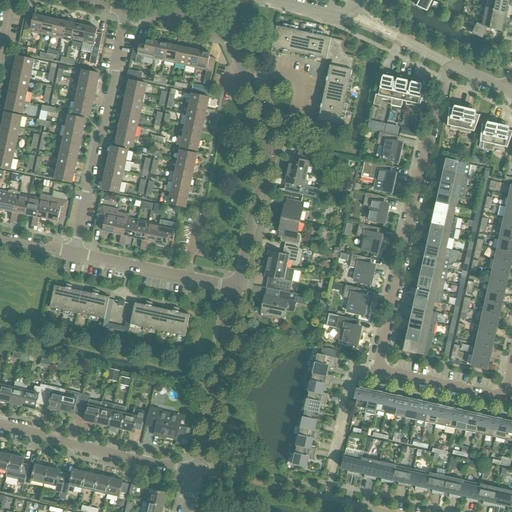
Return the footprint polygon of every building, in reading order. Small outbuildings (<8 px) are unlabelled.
[(419,0),(416,6),(427,11),(432,1),(430,0),(419,0)] [(484,0),(488,2),(487,9),(503,13),(504,13),(505,11),(505,8),(507,2),(505,2),(497,0),(484,0)] [(485,16),(484,20),(501,24),(502,24),(502,22),(503,19),(504,16),(504,13),(503,13),(487,9),(481,8),(480,10),(486,13),(485,16)] [(30,32),(40,34),(44,17),(33,15),(33,18),(27,17),(21,44),(27,45),(30,32)] [(40,34),(51,36),(55,19),(44,17),(40,34)] [(51,36),(62,39),(65,21),(55,19),(51,36)] [(502,24),(501,24),(484,20),(482,20),(481,25),(477,23),(472,33),(482,39),(487,28),(489,29),(500,31),(502,24)] [(62,39),(72,41),(76,24),(65,21),(62,39)] [(72,41),(83,43),(86,26),(76,24),(72,41)] [(86,26),(83,43),(93,46),(89,63),(95,65),(102,34),(96,32),(97,28),(86,26)] [(318,102),(318,103),(319,103),(329,105),(328,110),(318,108),(318,107),(317,107),(317,108),(320,109),(318,120),(340,124),(352,70),(351,70),(354,56),(346,55),(342,49),(344,41),(331,38),(276,26),(272,48),(283,50),(282,54),(283,54),(283,53),(282,53),(285,42),(289,43),(287,54),(287,55),(288,55),(288,51),(310,56),(309,59),(310,60),(310,59),(309,59),(312,48),(316,49),(314,60),(315,61),(315,57),(326,59),(330,60),(331,59),(332,61),(331,61),(330,65),(328,76),(324,75),(324,76),(335,78),(334,83),(323,81),(323,80),(323,81),(326,82),(322,103),(318,102)] [(143,56),(154,59),(157,42),(146,39),(145,47),(139,46),(135,63),(141,64),(143,56)] [(154,59),(164,61),(168,44),(157,42),(154,59)] [(164,61),(175,63),(178,46),(168,44),(164,61)] [(175,63),(185,66),(189,48),(178,46),(175,63)] [(185,66),(196,68),(199,51),(189,48),(185,66)] [(210,53),(199,51),(196,68),(206,70),(203,84),(210,85),(215,58),(209,57),(210,53)] [(16,56),(14,66),(32,70),(34,60),(16,56)] [(14,66),(12,77),(30,81),(32,70),(14,66)] [(82,70),(79,81),(97,84),(100,74),(82,70)] [(373,105),(379,106),(381,99),(387,100),(386,102),(388,104),(391,105),(392,99),(396,82),(393,81),(394,79),(389,78),(391,74),(383,72),(378,95),(376,94),(373,105)] [(396,82),(392,99),(391,105),(401,107),(402,101),(406,102),(410,85),(407,84),(408,82),(403,81),(405,77),(397,75),(396,82)] [(12,77),(10,87),(27,91),(30,81),(12,77)] [(411,78),(410,85),(406,102),(406,104),(416,107),(416,104),(419,105),(420,105),(426,88),(425,88),(421,88),(422,85),(417,84),(419,80),(411,78)] [(129,80),(127,91),(144,95),(147,84),(129,80)] [(79,81),(77,91),(95,95),(97,84),(79,81)] [(211,88),(192,84),(191,91),(209,94),(211,88)] [(10,87),(7,98),(25,102),(27,91),(10,87)] [(77,91),(75,102),(93,106),(95,95),(77,91)] [(127,91),(124,101),(142,105),(144,95),(127,91)] [(192,93),(189,104),(207,108),(209,97),(192,93)] [(25,102),(7,98),(5,109),(23,113),(25,102)] [(124,101),(122,112),(140,116),(142,105),(124,101)] [(93,106),(75,102),(73,113),(90,117),(93,106)] [(450,129),(460,131),(466,105),(459,103),(458,108),(453,107),(453,109),(449,108),(447,126),(448,126),(448,125),(451,126),(450,129)] [(189,104),(187,115),(205,118),(207,108),(189,104)] [(466,105),(460,131),(470,133),(470,131),(473,131),(473,132),(474,132),(480,115),(479,115),(476,114),(476,112),(471,111),(473,107),(473,106),(466,105)] [(4,112),(2,122),(20,126),(22,116),(4,112)] [(122,112),(120,123),(137,127),(140,116),(122,112)] [(68,115),(66,126),(83,129),(86,119),(68,115)] [(187,115),(185,125),(203,129),(205,118),(187,115)] [(493,147),(499,121),(492,120),(491,124),(486,123),(486,125),(482,125),(482,124),(480,142),(481,142),(484,142),(482,149),(492,151),(493,147)] [(506,123),(499,121),(493,147),(503,149),(503,147),(506,147),(506,148),(507,148),(511,133),(511,131),(509,130),(509,128),(504,127),(506,123)] [(2,122),(0,132),(0,133),(18,138),(20,126),(2,122)] [(120,123),(117,133),(135,137),(137,127),(120,123)] [(185,125),(182,137),(200,140),(203,129),(185,125)] [(66,126),(64,135),(81,139),(83,129),(66,126)] [(416,130),(409,128),(407,135),(414,137),(416,130)] [(381,158),(397,162),(398,162),(401,148),(400,148),(400,149),(396,148),(398,142),(397,142),(399,136),(379,132),(377,144),(384,146),(381,158)] [(0,133),(0,145),(15,148),(18,138),(0,133)] [(135,137),(117,133),(115,144),(133,148),(135,137)] [(64,135),(61,147),(79,151),(81,139),(64,135)] [(200,140),(182,137),(180,147),(198,151),(200,140)] [(0,145),(0,155),(13,159),(15,148),(0,145)] [(111,146),(108,157),(126,161),(128,150),(111,146)] [(61,147),(59,157),(77,161),(79,151),(61,147)] [(179,150),(177,161),(195,165),(197,154),(179,150)] [(290,157),(288,170),(307,174),(308,167),(316,168),(319,155),(304,152),(303,160),(290,157)] [(13,159),(0,155),(0,167),(11,170),(13,159)] [(59,157),(57,168),(74,172),(77,161),(59,157)] [(108,157),(106,168),(124,172),(126,161),(108,157)] [(444,167),(443,171),(445,171),(462,175),(468,176),(471,165),(446,159),(444,167)] [(177,161),(175,172),(193,175),(195,165),(177,161)] [(374,189),(391,193),(394,179),(393,179),(390,179),(392,167),(364,161),(361,177),(376,180),(374,189)] [(74,172),(57,168),(54,179),(72,183),(74,172)] [(106,168),(104,179),(121,182),(124,172),(106,168)] [(307,174),(288,170),(285,182),(297,185),(296,193),(312,196),(314,188),(307,187),(308,182),(305,181),(307,174)] [(441,181),(460,185),(466,187),(468,176),(462,175),(445,171),(443,171),(441,181)] [(175,172),(173,182),(190,186),(193,175),(175,172)] [(121,182),(104,179),(101,189),(119,193),(121,182)] [(441,181),(439,192),(440,192),(458,196),(463,197),(466,187),(460,185),(441,181)] [(173,182),(170,193),(188,197),(190,186),(173,182)] [(0,209),(4,210),(8,192),(0,190),(0,209)] [(17,217),(18,213),(15,212),(19,195),(19,193),(9,191),(8,192),(4,210),(12,212),(11,216),(17,217)] [(437,202),(436,202),(455,206),(458,196),(440,192),(439,192),(437,202)] [(101,200),(103,200),(110,201),(111,194),(104,193),(103,193),(101,200)] [(188,197),(170,193),(168,204),(186,207),(188,197)] [(370,207),(368,220),(385,223),(388,210),(387,210),(383,209),(384,203),(385,197),(366,193),(363,206),(370,207)] [(41,194),(40,199),(36,217),(39,217),(47,219),(51,201),(52,197),(41,194)] [(15,212),(18,213),(26,215),(29,197),(19,195),(15,212)] [(29,197),(26,215),(33,216),(32,221),(38,222),(39,217),(36,217),(40,199),(29,197)] [(68,200),(52,197),(51,201),(47,219),(58,221),(59,217),(64,218),(67,204),(68,200)] [(284,205),(281,218),(300,221),(303,209),(300,208),(301,202),(286,199),(285,205),(284,205)] [(436,203),(434,213),(436,213),(453,217),(455,206),(436,202),(436,203)] [(155,204),(153,214),(160,215),(162,205),(155,204)] [(102,231),(113,233),(118,210),(102,206),(97,226),(103,227),(102,231)] [(118,210),(113,233),(121,235),(120,239),(126,241),(127,236),(124,236),(128,218),(128,215),(120,213),(121,210),(118,210)] [(432,223),(455,228),(458,218),(453,217),(436,213),(434,213),(432,223)] [(511,219),(504,217),(502,228),(511,230),(511,219)] [(124,236),(127,236),(134,238),(138,220),(128,218),(124,236)] [(299,245),(301,236),(299,234),(297,234),(300,221),(281,218),(279,230),(280,230),(279,236),(281,237),(280,241),(299,245)] [(138,220),(134,238),(142,239),(141,244),(147,245),(148,241),(145,240),(149,222),(138,220)] [(159,225),(149,222),(145,240),(148,241),(155,242),(159,225)] [(432,224),(429,234),(431,234),(448,238),(453,239),(455,228),(432,223),(432,224)] [(361,250),(378,254),(381,240),(380,240),(380,241),(376,240),(377,234),(378,228),(359,224),(356,236),(363,238),(361,250)] [(170,227),(159,225),(155,242),(166,245),(167,240),(173,241),(176,227),(170,226),(170,227)] [(511,230),(502,228),(499,239),(511,241),(511,230)] [(427,244),(446,249),(448,238),(431,234),(429,234),(427,244)] [(511,241),(499,239),(497,249),(511,252),(511,241)] [(427,245),(425,255),(426,255),(444,259),(449,260),(452,250),(446,249),(427,244),(427,245)] [(269,258),(268,264),(286,268),(288,260),(296,262),(299,249),(284,246),(283,254),(269,251),(267,258),(269,258)] [(511,252),(497,249),(495,260),(511,263),(511,260),(511,252)] [(354,281),(371,285),(374,271),(373,271),(369,270),(371,265),(370,265),(371,259),(352,255),(349,267),(357,269),(354,281)] [(441,270),(447,271),(449,260),(444,259),(426,255),(425,255),(422,265),(441,270)] [(495,260),(492,270),(509,274),(510,271),(510,269),(511,263),(495,260)] [(286,268),(268,264),(265,276),(277,279),(276,287),(280,288),(280,291),(290,293),(295,269),(286,268)] [(422,266),(420,276),(422,276),(445,281),(447,271),(441,270),(422,265),(422,266)] [(492,270),(490,281),(507,284),(507,281),(508,279),(509,274),(492,270)] [(418,286),(418,287),(442,292),(445,281),(422,276),(420,276),(418,286)] [(490,281),(487,291),(504,295),(505,292),(505,290),(507,284),(490,281)] [(345,285),(333,282),(332,288),(344,291),(345,285)] [(134,305),(125,303),(119,301),(109,299),(109,297),(98,295),(99,291),(93,290),(92,294),(71,289),(72,285),(66,284),(65,288),(55,285),(50,307),(105,319),(103,327),(129,333),(130,325),(185,336),(190,315),(179,312),(179,308),(174,307),(173,311),(152,306),(152,302),(147,301),(146,305),(135,303),(134,305)] [(347,312),(363,315),(364,315),(367,302),(366,301),(366,302),(362,301),(364,295),(363,295),(365,289),(345,285),(344,291),(342,298),(350,299),(347,312)] [(418,287),(415,297),(417,297),(434,301),(440,303),(442,292),(418,287)] [(306,296),(295,294),(290,293),(280,291),(278,298),(265,295),(266,295),(265,295),(261,313),(284,318),(286,310),(293,311),(295,302),(305,304),(306,296)] [(487,291),(485,302),(502,306),(503,303),(503,301),(504,295),(487,291)] [(413,307),(413,308),(432,312),(434,301),(417,297),(415,297),(413,307)] [(485,302),(483,312),(500,316),(500,313),(501,311),(502,306),(485,302)] [(413,308),(411,318),(412,318),(435,324),(438,313),(432,312),(413,308)] [(483,312),(480,323),(497,327),(498,324),(498,322),(500,316),(483,312)] [(340,342),(357,346),(360,332),(359,333),(356,332),(357,326),(358,320),(329,314),(326,314),(325,319),(328,320),(326,326),(343,330),(340,342)] [(408,328),(408,329),(433,334),(435,324),(412,318),(411,318),(408,328)] [(480,323),(478,334),(495,337),(496,334),(496,332),(497,327),(480,323)] [(408,329),(406,339),(407,340),(431,345),(433,334),(408,329)] [(478,334),(476,344),(493,348),(493,345),(494,343),(495,337),(478,334)] [(407,340),(406,339),(405,343),(403,351),(426,356),(426,355),(428,349),(430,349),(431,345),(407,340)] [(476,344),(473,355),(490,358),(491,355),(491,353),(493,348),(476,344)] [(308,371),(313,372),(326,375),(328,367),(330,368),(329,368),(334,369),(336,358),(334,357),(335,352),(337,353),(336,352),(335,351),(333,350),(332,349),(330,349),(329,349),(327,349),(326,349),(324,349),(322,349),(324,350),(322,355),(317,353),(315,364),(309,362),(308,371)] [(490,358),(473,355),(471,366),(488,369),(489,366),(489,364),(490,358)] [(108,379),(114,380),(115,376),(117,376),(118,371),(111,369),(108,379)] [(304,389),(309,390),(322,393),(324,385),(326,386),(325,386),(330,387),(332,376),(326,375),(313,372),(311,382),(305,381),(304,389)] [(9,403),(22,406),(25,390),(26,390),(27,384),(15,381),(14,387),(13,387),(9,403)] [(0,387),(0,401),(9,403),(13,387),(1,384),(0,387)] [(36,403),(41,404),(46,385),(40,384),(40,387),(35,386),(33,392),(26,390),(25,390),(22,406),(23,406),(23,407),(30,409),(30,408),(35,409),(36,403)] [(48,408),(59,411),(64,390),(46,385),(41,404),(48,406),(48,408)] [(354,411),(365,413),(366,409),(370,389),(362,388),(362,387),(359,386),(359,390),(357,390),(355,398),(357,398),(354,411)] [(375,415),(375,411),(380,391),(377,390),(377,391),(370,389),(366,409),(365,413),(375,415)] [(74,412),(79,413),(83,394),(64,390),(59,411),(73,414),(74,412)] [(300,407),(305,408),(318,411),(320,404),(321,404),(326,405),(328,394),(322,393),(309,390),(307,400),(301,399),(300,407)] [(375,411),(386,413),(390,394),(382,392),(380,391),(375,411)] [(83,394),(79,413),(86,415),(84,421),(96,423),(100,407),(101,403),(89,400),(90,396),(83,394)] [(386,413),(395,415),(400,395),(397,395),(390,394),(386,413)] [(395,415),(405,418),(410,398),(402,396),(400,395),(395,415)] [(405,418),(415,420),(420,400),(417,399),(417,400),(410,398),(405,418)] [(415,420),(425,422),(430,402),(422,401),(422,400),(420,400),(415,420)] [(96,423),(108,426),(112,410),(113,410),(114,404),(102,402),(101,403),(100,407),(96,423)] [(425,422),(435,424),(440,404),(437,404),(430,402),(425,422)] [(435,424),(445,426),(450,407),(442,405),(440,404),(435,424)] [(445,426),(455,429),(460,409),(457,408),(457,409),(450,407),(445,426)] [(108,426),(121,429),(124,413),(125,413),(126,409),(121,408),(120,412),(113,410),(112,410),(108,426)] [(160,411),(150,408),(146,424),(156,426),(154,435),(162,437),(163,435),(168,436),(169,438),(173,439),(174,438),(177,438),(182,418),(178,417),(177,415),(173,414),(171,415),(160,413),(160,411)] [(295,425),(301,426),(314,429),(316,422),(317,422),(321,423),(324,412),(318,411),(305,408),(303,418),(297,417),(295,425)] [(124,413),(121,429),(134,432),(135,428),(141,430),(145,411),(134,409),(132,415),(125,413),(124,413)] [(455,429),(465,431),(470,411),(462,410),(462,409),(460,409),(455,429)] [(465,431),(475,433),(480,413),(477,413),(470,411),(465,431)] [(475,433),(485,435),(489,416),(482,414),(480,413),(475,433)] [(485,435),(495,437),(500,418),(497,417),(489,416),(485,435)] [(495,437),(505,440),(509,420),(502,419),(502,418),(500,418),(495,437)] [(291,443),(297,445),(310,447),(312,440),(313,440),(317,441),(320,430),(314,429),(301,426),(299,436),(293,435),(291,443)] [(310,447),(297,445),(295,454),(289,453),(287,462),(293,463),(306,466),(308,458),(309,459),(314,460),(316,448),(310,447)] [(0,469),(7,471),(11,455),(0,452),(0,469)] [(358,477),(359,472),(362,458),(343,454),(340,463),(342,464),(341,468),(342,468),(348,469),(347,475),(350,476),(350,474),(357,476),(357,477),(358,477)] [(18,483),(24,484),(28,465),(22,463),(24,458),(11,455),(7,471),(7,474),(19,477),(18,483)] [(375,481),(376,475),(379,462),(362,458),(359,472),(365,473),(364,479),(367,479),(367,478),(374,480),(374,481),(375,481)] [(392,485),(393,479),(396,465),(379,462),(376,475),(382,477),(381,482),(384,483),(384,482),(391,483),(391,485),(392,485)] [(31,480),(43,483),(47,467),(35,464),(34,466),(28,465),(24,484),(30,485),(31,480)] [(409,489),(410,483),(413,469),(396,465),(393,479),(399,480),(398,486),(401,487),(401,486),(408,487),(408,488),(409,489)] [(55,491),(61,493),(66,473),(60,472),(60,470),(47,467),(43,483),(56,486),(55,491)] [(75,486),(82,488),(86,472),(73,469),(72,475),(66,473),(61,493),(67,494),(68,491),(73,493),(75,486)] [(426,490),(427,487),(430,473),(413,469),(410,483),(416,484),(415,490),(418,491),(418,489),(425,491),(425,492),(426,492),(426,490)] [(82,488),(94,491),(98,475),(86,472),(82,488)] [(427,487),(426,490),(432,491),(432,494),(435,494),(435,493),(442,495),(442,496),(443,496),(443,494),(444,491),(447,477),(430,473),(427,487)] [(94,491),(106,494),(110,478),(98,475),(94,491)] [(444,491),(443,494),(449,495),(449,498),(451,498),(452,497),(459,499),(459,500),(460,500),(461,494),(464,481),(447,477),(444,491)] [(110,478),(106,494),(118,497),(117,504),(123,506),(128,484),(122,482),(123,481),(110,478)] [(477,504),(478,498),(481,484),(464,481),(461,494),(467,496),(466,501),(469,502),(469,501),(476,503),(476,504),(477,504)] [(493,507),(498,488),(481,484),(478,498),(484,499),(483,505),(486,506),(486,505),(493,506),(493,507)] [(131,485),(128,497),(135,498),(138,486),(131,485)] [(511,491),(498,488),(493,507),(494,508),(494,506),(501,508),(501,509),(504,510),(505,504),(511,505),(511,506),(511,505),(511,491)] [(151,489),(148,502),(164,506),(167,493),(151,489)] [(140,511),(162,511),(164,506),(148,502),(143,501),(140,511)]
